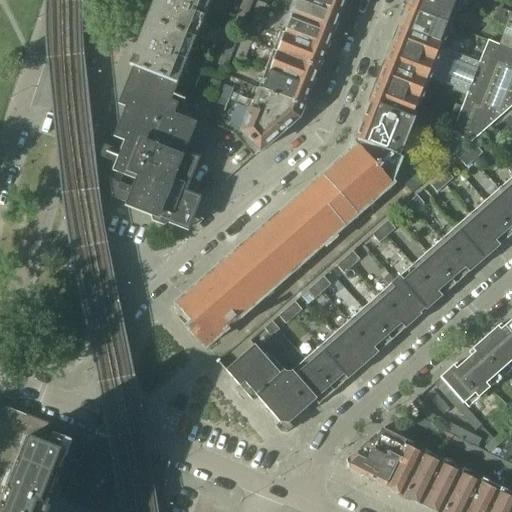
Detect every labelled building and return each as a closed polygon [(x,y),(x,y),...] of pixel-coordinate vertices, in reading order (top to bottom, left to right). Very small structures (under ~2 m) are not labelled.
[(191,39),(200,16),(159,0),(154,0),(146,21),(191,39)] [(159,0),(200,16),(206,0),(159,0)] [(242,0),(240,7),(248,10),(252,0),(242,0)] [(338,16),(297,0),(292,0),(286,16),(331,34),(338,16)] [(297,0),(338,16),(344,0),(297,0)] [(456,9),(433,0),(408,0),(405,8),(449,26),(456,9)] [(433,0),(456,9),(458,0),(433,0)] [(264,8),(256,4),(252,13),(261,16),(264,8)] [(248,10),(240,7),(234,21),(243,24),(248,10)] [(441,46),(449,26),(405,8),(397,29),(441,46)] [(503,9),(497,24),(506,27),(510,16),(511,13),(503,9)] [(331,34),(286,16),(279,34),(324,52),(331,34)] [(511,16),(510,16),(506,27),(499,45),(511,50),(511,16)] [(182,61),(191,39),(146,21),(137,43),(182,61)] [(250,38),(255,25),(255,24),(249,22),(244,36),(250,38)] [(428,82),(441,46),(397,29),(383,65),(428,82)] [(316,72),(324,52),(279,34),(271,54),(316,72)] [(231,54),(237,39),(229,35),(223,51),(231,54)] [(470,143),(511,105),(511,50),(499,45),(487,41),(479,61),(465,97),(461,108),(457,116),(457,119),(454,126),(450,135),(470,143)] [(241,61),(247,45),(241,42),(235,59),(241,61)] [(452,42),(449,50),(457,53),(460,45),(452,42)] [(173,83),(182,61),(137,43),(128,66),(131,67),(139,70),(167,80),(173,83)] [(465,97),(479,61),(457,53),(449,50),(441,46),(428,82),(456,93),(465,97)] [(225,69),(231,54),(223,51),(215,48),(210,63),(225,69)] [(308,91),(316,72),(271,54),(263,73),(308,91)] [(420,102),(428,82),(383,65),(375,84),(420,102)] [(173,83),(167,80),(139,70),(131,67),(116,105),(124,108),(112,138),(123,142),(114,163),(111,172),(133,180),(130,188),(73,165),(72,165),(70,165),(69,166),(68,168),(65,175),(65,179),(66,180),(67,180),(67,181),(124,203),(123,207),(150,218),(151,222),(163,227),(166,224),(187,232),(200,198),(189,183),(198,159),(184,153),(196,123),(173,114),(177,105),(186,108),(190,96),(174,90),(176,84),(173,83)] [(308,91),(263,73),(256,91),(301,109),(308,91)] [(213,99),(219,84),(211,80),(205,96),(213,99)] [(413,121),(420,102),(375,84),(368,103),(413,121)] [(232,89),(224,86),(219,99),(227,102),(232,89)] [(297,118),(301,109),(256,91),(249,111),(271,120),(281,133),(297,118)] [(227,102),(219,99),(215,109),(223,112),(227,102)] [(406,139),(413,121),(368,103),(361,121),(406,139)] [(457,116),(461,108),(454,105),(451,114),(457,116)] [(271,120),(249,111),(240,131),(258,152),(281,133),(271,120)] [(500,137),(511,126),(511,118),(509,115),(493,129),(500,137)] [(454,126),(457,119),(450,116),(447,123),(454,126)] [(399,157),(406,139),(361,121),(353,139),(399,157)] [(348,154),(175,305),(191,324),(185,329),(204,350),(207,348),(205,346),(221,332),(223,335),(227,331),(225,329),(227,327),(229,329),(233,325),(231,323),(264,295),(267,298),(272,293),(269,290),(291,271),(294,274),(300,269),(297,266),(321,244),(324,248),(335,238),(332,235),(397,178),(410,193),(434,173),(404,161),(404,160),(399,157),(353,139),(348,154)] [(465,168),(481,154),(474,145),(458,159),(465,168)] [(436,193),(452,179),(445,171),(429,185),(436,193)] [(425,312),(511,234),(511,180),(510,178),(499,188),(496,190),(496,191),(485,201),(484,200),(482,203),(470,213),(467,216),(456,226),(453,228),(453,229),(441,239),(441,238),(438,241),(439,241),(427,252),(427,251),(425,253),(424,254),(413,264),(412,264),(409,266),(410,267),(398,277),(389,285),(418,318),(420,316),(419,314),(423,310),(425,312)] [(407,218),(423,204),(416,196),(400,210),(407,218)] [(378,243),(394,230),(387,221),(371,235),(378,243)] [(343,274),(359,260),(352,252),(336,266),(343,274)] [(314,299),(330,286),(322,277),(300,297),(307,306),(314,299)] [(317,406),(390,342),(418,318),(389,285),(377,295),(374,297),(375,298),(363,308),(363,307),(360,310),(349,320),(348,320),(345,323),(346,323),(334,333),(331,335),(331,336),(320,346),(319,346),(317,348),(305,359),(305,358),(303,360),(302,361),(289,373),(284,373),(282,371),(278,374),(253,346),(224,371),(251,402),(256,398),(278,423),(274,427),(279,433),(285,434),(292,428),(288,424),(313,401),(317,406)] [(285,325),(301,311),(294,303),(277,316),(285,325)] [(278,330),(271,322),(263,329),(270,337),(278,330)] [(511,325),(509,322),(503,328),(500,325),(484,339),(507,365),(511,361),(511,360),(511,325)] [(506,374),(502,369),(507,365),(484,339),(468,353),(470,356),(458,367),(455,364),(439,379),(462,405),(468,400),(472,404),(506,374)] [(480,426),(439,380),(433,385),(474,431),(480,426)] [(448,410),(432,391),(425,397),(442,415),(448,410)] [(434,418),(418,399),(412,404),(428,423),(434,418)] [(32,419),(0,407),(0,459),(14,465),(32,419)] [(480,439),(436,417),(432,424),(477,446),(480,439)] [(14,465),(4,489),(0,499),(0,511),(36,511),(40,504),(44,492),(50,479),(54,466),(59,455),(61,455),(64,447),(54,443),(51,450),(39,445),(47,425),(32,419),(14,465)] [(435,428),(416,419),(413,426),(431,436),(435,428)] [(454,438),(435,428),(431,436),(451,445),(454,438)] [(345,461),(346,468),(383,486),(405,441),(382,429),(345,461)] [(488,454),(507,437),(501,431),(483,448),(488,454)] [(405,441),(383,486),(402,496),(424,450),(413,445),(417,437),(409,434),(405,441)] [(473,447),(454,438),(451,445),(469,454),(473,447)] [(505,461),(511,452),(511,443),(509,442),(498,456),(505,461)] [(492,456),(473,447),(469,454),(488,464),(492,456)] [(124,511),(153,511),(166,481),(82,448),(66,489),(124,511)] [(424,450),(402,496),(421,506),(444,460),(424,450)] [(510,466),(492,456),(488,464),(507,473),(510,466)] [(0,487),(4,489),(14,465),(0,459),(0,487)] [(444,460),(421,506),(433,511),(440,511),(462,468),(444,460)] [(462,468),(440,511),(464,511),(481,478),(462,468)] [(481,478),(464,511),(487,511),(500,487),(481,478)] [(511,493),(500,487),(487,511),(510,511),(511,509),(511,493)]
